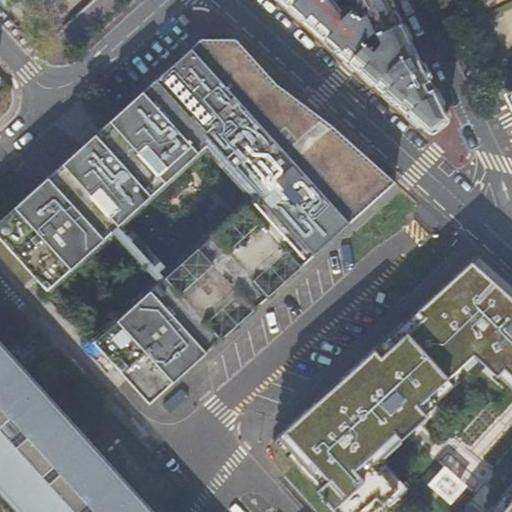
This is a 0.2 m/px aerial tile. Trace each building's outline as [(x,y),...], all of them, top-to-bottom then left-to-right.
[(390,0),(279,0),(428,134),(450,117),(390,0)] [(234,40),(199,40),(0,220),(0,240),(46,291),(207,148),(252,198),(92,342),(148,405),(394,183),(330,126),(276,85),(234,40)] [(511,47),(504,51),(485,60),(511,116),(511,47)] [(271,440),(335,511),(372,511),(385,500),(389,505),(407,488),(380,459),(480,362),(511,389),(511,289),(475,257),(271,440)] [(151,511),(0,346),(0,504),(7,511),(151,511)] [(511,511),(511,486),(489,511),(511,511)]
